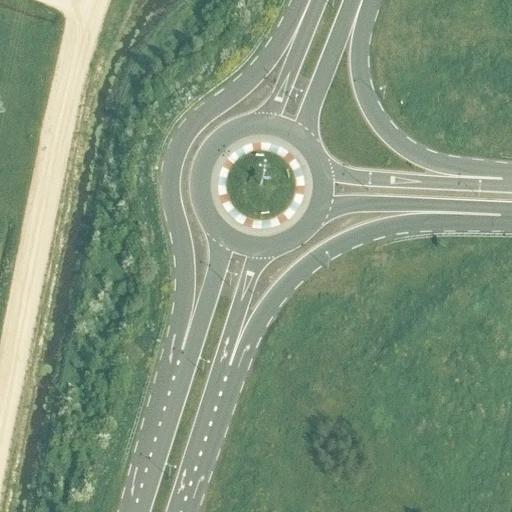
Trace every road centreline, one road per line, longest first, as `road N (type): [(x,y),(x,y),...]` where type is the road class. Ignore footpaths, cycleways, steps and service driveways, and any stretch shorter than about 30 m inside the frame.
road 1 (secondary): [(310,0),(262,74),(198,125),(169,167),(183,294),(175,401)]
road 2 (track): [(91,0),(0,427)]
road 3 (secondary): [(207,409),(273,302),(314,262),(356,238),(463,209)]
road 4 (secondary): [(511,186),(419,159),(388,138),(362,91),(367,0)]
road 5 (secondary): [(511,189),(391,182),(320,168)]
road 6 (secondary): [(215,232),(214,279),(175,401)]
road 7 (secondary): [(207,409),(249,270),(267,250)]
road 8 (tertiary): [(304,142),(355,0)]
road 9 (secondary): [(261,124),(225,134),(201,162),(197,199),(215,232)]
road 10 (secondary): [(316,216),(363,205),(463,209)]
road 11 (tertiary): [(317,0),(277,105),(261,124)]
